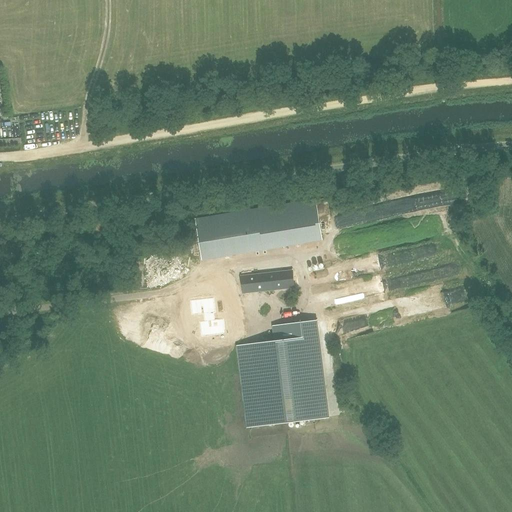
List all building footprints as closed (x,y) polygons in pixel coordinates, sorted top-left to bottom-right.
[(9,134),(15,137),(18,132),(12,128),(9,134)] [(263,249),(257,210),(196,220),(203,259),(263,249)] [(292,272),(241,277),(243,293),(294,287),(292,272)] [(456,292),(428,300),(431,309),(459,301),(456,292)] [(210,313),(211,320),(206,320),(208,335),(216,334),(231,333),(232,332),(230,318),(221,319),(220,311),(222,311),(221,296),(219,297),(206,298),(197,299),(199,314),(210,313)] [(368,328),(428,313),(423,296),(364,311),(368,328)] [(274,342),(237,346),(246,426),(302,420),(303,422),(307,422),(307,419),(326,417),(315,322),(273,327),(274,342)]
